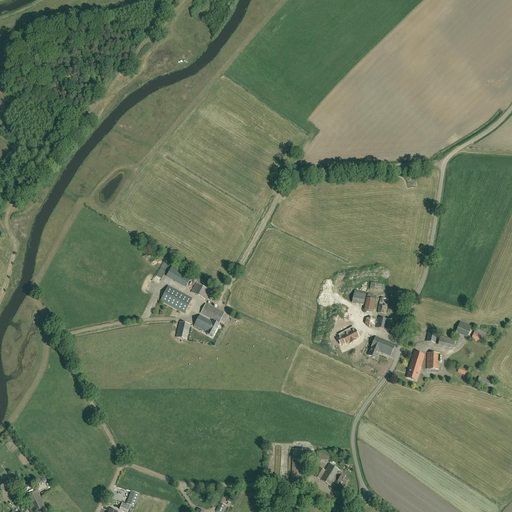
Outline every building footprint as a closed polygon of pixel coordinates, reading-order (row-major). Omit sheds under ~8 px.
[(165,261),(155,280),(160,283),(170,263),(165,261)] [(192,277),(185,273),(180,282),(187,286),(192,277)] [(340,284),(348,291),(355,283),(347,276),(340,284)] [(206,301),(211,291),(196,284),(191,293),(206,301)] [(168,286),(160,301),(184,314),(193,299),(168,286)] [(366,293),(355,291),(352,303),(364,306),(366,293)] [(388,310),(390,300),(381,298),(379,313),(388,315),(388,313),(394,314),(395,311),(388,310)] [(367,299),(366,311),(375,312),(376,300),(367,299)] [(219,323),(224,314),(205,305),(201,314),(219,323)] [(206,334),(212,337),(219,325),(213,321),(212,322),(200,316),(194,326),(207,333),(206,334)] [(376,328),(394,331),(396,321),(378,317),(376,328)] [(367,318),(367,323),(370,323),(370,327),(375,327),(375,318),(367,318)] [(187,340),(190,325),(179,322),(176,337),(187,340)] [(460,322),(455,333),(467,338),(472,327),(460,322)] [(483,343),(487,333),(475,329),(471,338),(483,343)] [(340,338),(337,339),(341,345),(345,343),(346,344),(349,343),(350,344),(356,341),(355,339),(358,338),(354,330),(349,332),(348,330),(342,333),(343,336),(340,338)] [(438,332),(429,330),(428,330),(426,342),(435,344),(438,332)] [(453,348),(455,340),(440,336),(438,345),(453,348)] [(390,357),(390,356),(395,345),(376,337),(371,349),(368,355),(376,359),(379,352),(390,357)] [(424,355),(414,352),(408,373),(407,378),(416,381),(417,377),(418,377),(419,372),(420,372),(421,368),(420,368),(424,355)] [(427,353),(427,369),(439,370),(439,354),(427,353)] [(457,372),(469,377),(471,372),(460,367),(457,372)] [(494,383),(479,377),(477,382),(492,388),(494,383)] [(308,476),(308,450),(293,449),(292,476),(308,476)] [(341,477),(338,482),(345,486),(349,480),(345,478),(346,476),(339,472),(340,471),(329,464),(325,471),(320,468),(314,476),(331,486),(338,475),(341,477)] [(12,485),(9,480),(7,478),(0,482),(0,488),(2,491),(12,485)] [(317,490),(313,499),(327,506),(332,497),(317,490)] [(27,495),(31,504),(42,500),(38,491),(27,495)] [(132,492),(127,504),(133,507),(135,508),(140,495),(132,492)] [(284,493),(278,496),(281,502),(287,498),(284,493)] [(31,504),(32,507),(34,511),(41,509),(42,511),(44,511),(47,511),(45,507),(42,500),(31,504)] [(122,503),(120,510),(124,511),(128,511),(131,506),(122,503)] [(216,511),(222,511),(225,505),(221,503),(216,511)]
